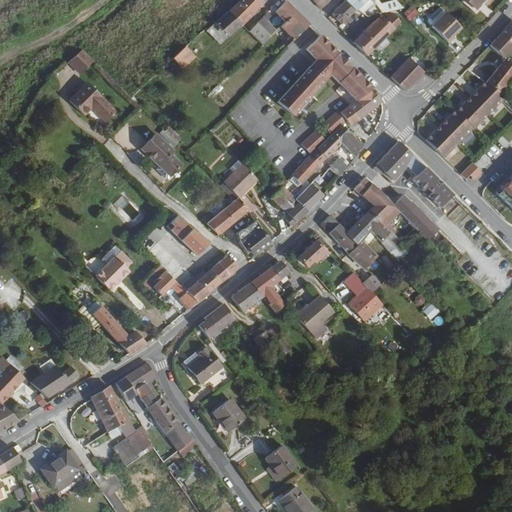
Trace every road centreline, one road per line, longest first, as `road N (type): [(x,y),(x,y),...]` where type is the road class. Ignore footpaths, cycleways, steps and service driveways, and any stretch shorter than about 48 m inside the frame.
road 1 (residential): [(400,119),(310,223),(153,347)]
road 2 (residential): [(153,347),(173,394),(255,511)]
road 3 (residential): [(153,347),(0,444)]
road 4 (residential): [(400,119),(407,138),(511,242)]
road 5 (residential): [(400,119),(386,88),(297,0)]
road 6 (residential): [(400,119),(511,7)]
